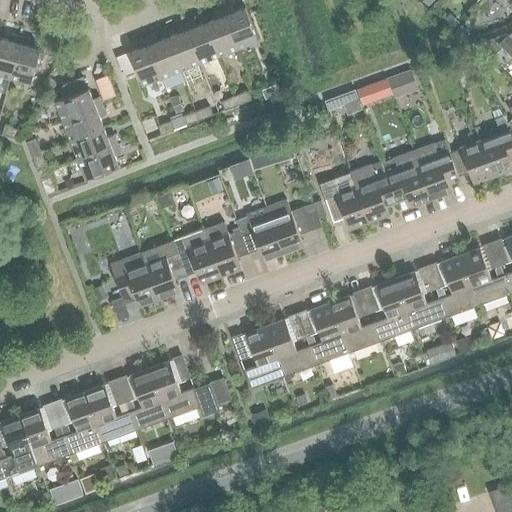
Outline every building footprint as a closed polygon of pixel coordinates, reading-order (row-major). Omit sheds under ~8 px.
[(511,0),(500,0),(511,11),(511,0)] [(231,5),(222,8),(237,48),(257,40),(244,7),(233,11),(231,5)] [(218,55),(237,48),(222,8),(212,12),(215,18),(205,22),(218,55)] [(440,23),(449,32),(458,22),(449,14),(440,23)] [(193,19),(183,23),(199,63),(218,55),(205,22),(195,26),(193,19)] [(180,70),(199,63),(183,23),(174,26),(177,33),(167,37),(180,70)] [(452,34),(460,42),(469,33),(460,25),(452,34)] [(0,75),(9,78),(20,36),(10,34),(9,41),(0,38),(0,75)] [(155,34),(145,38),(161,78),(180,70),(167,37),(157,40),(155,34)] [(498,44),(511,58),(511,40),(506,35),(498,44)] [(29,39),(20,36),(9,78),(30,83),(39,49),(28,45),(29,39)] [(141,85),(161,78),(145,38),(136,41),(139,47),(128,52),(141,85)] [(386,78),(394,99),(407,94),(399,73),(386,78)] [(278,94),(275,88),(274,85),(261,90),(264,99),(278,94)] [(372,85),(359,90),(365,103),(377,98),(372,85)] [(87,88),(86,88),(54,101),(62,121),(102,105),(98,96),(92,99),(87,88)] [(354,90),(340,95),(343,104),(350,102),(354,111),(361,109),(354,90)] [(250,100),(247,92),(234,97),(237,105),(250,100)] [(170,98),(176,113),(183,111),(177,95),(170,98)] [(237,105),(234,97),(221,102),(224,110),(237,105)] [(69,140),(103,127),(99,117),(105,114),(102,105),(62,121),(69,140)] [(212,115),(209,105),(196,110),(199,120),(212,115)] [(199,120),(196,110),(183,115),(186,125),(199,120)] [(186,125),(183,115),(170,120),(173,130),(186,125)] [(480,141),(492,174),(511,167),(508,157),(511,155),(511,130),(506,122),(502,116),(494,118),(500,134),(480,141)] [(173,130),(170,120),(157,125),(160,135),(173,130)] [(18,130),(4,127),(2,135),(16,138),(18,130)] [(69,140),(77,159),(116,143),(113,134),(107,137),(103,127),(69,140)] [(32,154),(41,151),(36,138),(27,141),(32,154)] [(413,152),(430,197),(450,190),(446,180),(457,176),(449,152),(444,140),(413,152)] [(449,152),(457,176),(468,172),(472,182),(492,174),(480,141),(449,152)] [(85,179),(118,166),(114,155),(120,152),(116,143),(77,159),(85,179)] [(290,145),(279,149),(283,160),(294,157),(290,145)] [(41,151),(32,154),(37,168),(46,165),(41,151)] [(382,163),(395,199),(406,195),(409,205),(430,197),(413,152),(382,163)] [(260,154),(249,158),(253,169),(263,166),(260,154)] [(355,187),(367,220),(387,213),(384,203),(395,199),(382,163),(351,175),(355,187)] [(51,176),(42,179),(47,193),(56,190),(51,176)] [(217,178),(207,182),(211,192),(221,188),(217,178)] [(367,220),(355,187),(324,198),(332,222),(344,218),(347,227),(367,220)] [(157,197),(161,208),(171,205),(167,193),(157,197)] [(266,207),(282,251),(302,244),(299,234),(310,230),(301,207),(291,210),(287,199),(266,207)] [(320,200),(313,203),(318,218),(326,215),(320,200)] [(234,218),(239,229),(247,253),(258,249),(262,259),(282,251),(266,207),(234,218)] [(236,257),(247,253),(239,229),(227,234),(223,222),(203,230),(220,274),(240,267),(236,257)] [(176,252),(185,276),(196,272),(200,282),(220,274),(203,230),(172,241),(176,252)] [(511,271),(503,274),(510,293),(511,291),(511,234),(504,238),(511,259),(511,271)] [(459,254),(477,305),(510,293),(503,274),(490,279),(478,247),(459,254)] [(176,252),(145,264),(157,297),(177,290),(174,280),(185,276),(176,252)] [(157,297),(145,264),(141,253),(120,261),(124,271),(114,275),(122,299),(134,295),(137,305),(157,297)] [(438,298),(445,317),(477,305),(459,254),(439,262),(451,294),(438,298)] [(394,278),(412,328),(445,317),(438,298),(425,303),(413,271),(394,278)] [(373,322),(380,340),(412,328),(394,278),(374,285),(386,317),(373,322)] [(93,288),(98,301),(106,298),(102,285),(93,288)] [(349,295),(329,302),(347,352),(380,340),(373,322),(360,327),(349,295)] [(347,352),(329,302),(309,309),(321,341),(308,346),(315,364),(347,352)] [(315,364),(308,346),(295,350),(284,319),(264,326),(282,376),(315,364)] [(493,324),(487,326),(492,339),(504,334),(502,328),(493,324)] [(249,388),(282,376),(264,326),(244,333),(256,365),(243,370),(249,388)] [(461,354),(472,350),(468,340),(458,344),(461,354)] [(439,345),(426,350),(431,364),(444,360),(439,345)] [(149,368),(167,418),(200,406),(194,388),(180,393),(169,361),(149,368)] [(393,365),(396,375),(405,371),(404,366),(397,363),(393,365)] [(135,430),(167,418),(149,368),(129,375),(141,407),(128,412),(135,430)] [(194,387),(204,413),(221,406),(219,402),(232,397),(224,376),(194,387)] [(135,430),(128,412),(115,416),(104,384),(84,392),(102,442),(135,430)] [(325,387),(329,399),(336,396),(332,384),(325,387)] [(70,454),(102,442),(84,392),(64,399),(76,431),(63,435),(70,454)] [(307,403),(304,394),(296,397),(299,406),(307,403)] [(70,454),(63,435),(51,440),(39,408),(19,415),(38,466),(70,454)] [(252,419),(256,431),(271,426),(267,414),(252,419)] [(0,463),(5,478),(38,466),(19,415),(0,422),(0,423),(11,454),(0,458),(0,463)] [(154,444),(156,459),(181,454),(178,439),(154,444)] [(115,478),(109,465),(101,469),(106,482),(115,478)] [(120,465),(116,467),(119,475),(127,472),(126,468),(120,465)] [(77,480),(50,490),(55,504),(82,494),(77,480)] [(511,482),(487,492),(492,503),(511,495),(511,482)] [(511,495),(492,503),(495,511),(499,511),(511,507),(511,495)]
